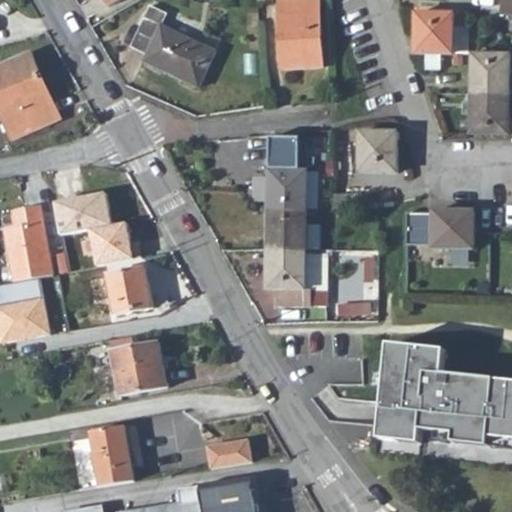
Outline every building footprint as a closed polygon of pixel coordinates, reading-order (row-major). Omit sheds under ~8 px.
[(317,0),(307,0),(278,1),(283,72),(323,69),(317,0)] [(511,0),(503,0),(504,14),(511,14),(511,0)] [(150,6),(131,48),(147,55),(144,63),(199,87),(215,51),(161,26),(166,14),(150,6)] [(452,54),(453,15),(416,14),(416,53),(422,54),(452,54)] [(0,68),(0,107),(14,138),(59,119),(31,55),(0,68)] [(474,55),(474,94),(510,95),(511,56),(474,55)] [(509,134),(510,95),(474,94),(473,133),(509,134)] [(361,171),(399,172),(400,132),(362,132),(361,171)] [(300,138),(272,136),(270,210),(306,211),(307,208),(320,209),(321,177),(307,177),(307,172),(299,172),(300,138)] [(107,190),(57,200),(64,236),(92,230),(101,271),(106,270),(137,263),(129,220),(113,221),(107,190)] [(332,212),(365,213),(365,199),(332,199),(332,212)] [(8,232),(18,284),(40,280),(55,277),(43,210),(17,214),(19,230),(8,232)] [(305,250),(306,211),(270,210),(269,249),(305,250)] [(434,248),(475,250),(476,234),(477,212),(436,211),(436,216),(408,215),(409,243),(434,244),(434,248)] [(354,242),(375,243),(376,227),(355,226),(354,242)] [(304,257),(305,250),(269,249),(267,289),(274,289),(329,290),(329,259),(304,257)] [(364,252),(363,291),(374,292),(375,253),(364,252)] [(106,270),(108,275),(115,315),(155,305),(147,261),(137,263),(106,270)] [(98,319),(115,315),(108,275),(89,279),(98,319)] [(0,342),(0,344),(49,334),(40,280),(18,284),(0,287),(0,342)] [(329,296),(329,290),(274,289),(273,306),(308,307),(308,296),(329,296)] [(161,343),(114,353),(122,397),(170,388),(161,343)] [(444,351),(389,345),(379,437),(420,441),(421,428),(455,432),(454,442),(488,446),(489,436),(511,438),(511,382),(442,375),(444,351)] [(93,434),(102,488),(135,482),(127,429),(93,434)] [(207,446),(211,469),(252,462),(248,439),(207,446)] [(105,511),(105,507),(72,511),(252,511),(247,482),(180,494),(182,507),(169,510),(167,504),(117,511),(105,511)]
